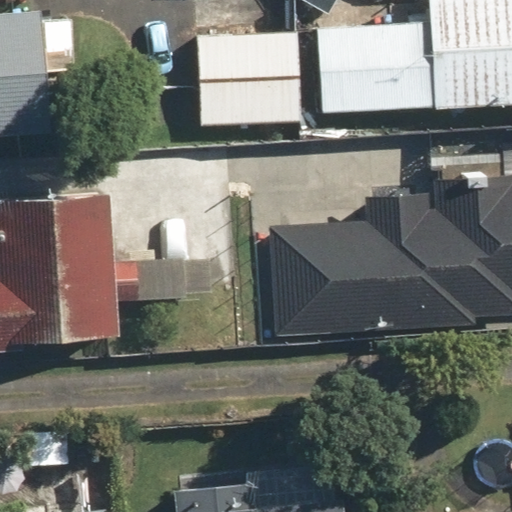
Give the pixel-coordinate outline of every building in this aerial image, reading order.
[(511,0),(411,0),(412,27),(300,29),(302,122),(511,118),(511,0)] [(24,78),(58,77),(57,14),(0,14),(0,144),(25,145),(24,78)] [(284,122),(281,33),(180,36),(183,126),(284,122)] [(371,214),(277,219),(283,330),(511,318),(511,177),(489,179),(488,162),(426,165),(427,182),(370,185),(371,214)] [(0,339),(125,337),(121,179),(8,182),(10,272),(0,272),(0,339)] [(338,511),(339,506),(311,507),(310,490),(265,493),(264,477),(231,479),(232,507),(192,509),(192,511),(338,511)]
